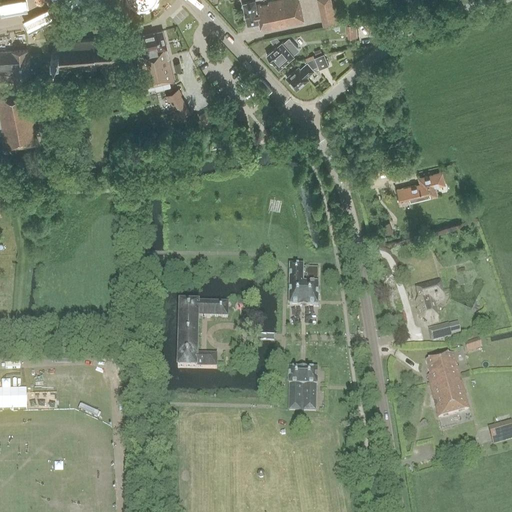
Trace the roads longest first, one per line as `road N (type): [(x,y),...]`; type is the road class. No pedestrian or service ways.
road 1 (tertiary): [(399,511),(357,248),(334,169),(304,119)]
road 2 (residential): [(304,119),(416,25),(499,0)]
road 3 (track): [(293,142),(307,154),(327,209),(348,338)]
road 4 (track): [(348,338),(378,511)]
road 5 (tertiary): [(304,119),(193,0)]
